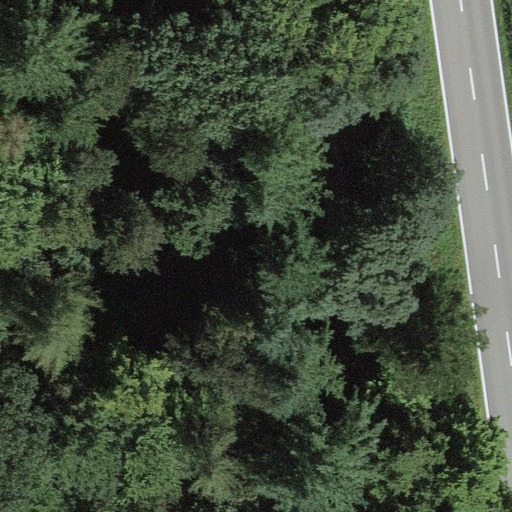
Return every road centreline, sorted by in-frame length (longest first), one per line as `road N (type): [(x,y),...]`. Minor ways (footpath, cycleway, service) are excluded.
road 1 (track): [(288,0),(333,156),(370,366),(353,511)]
road 2 (tertiary): [(447,0),(511,445)]
